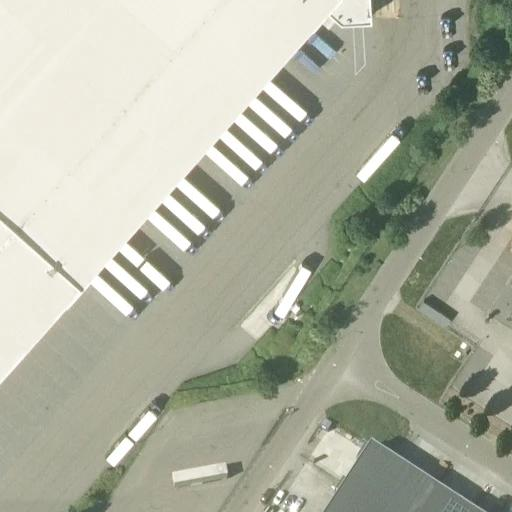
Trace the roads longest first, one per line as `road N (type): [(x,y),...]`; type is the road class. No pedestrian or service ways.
road 1 (unclassified): [(339,360),(511,94)]
road 2 (unclassified): [(511,473),(339,360)]
road 3 (unclassified): [(239,511),(339,360)]
road 4 (unknown): [(143,511),(169,478),(204,457),(286,441)]
